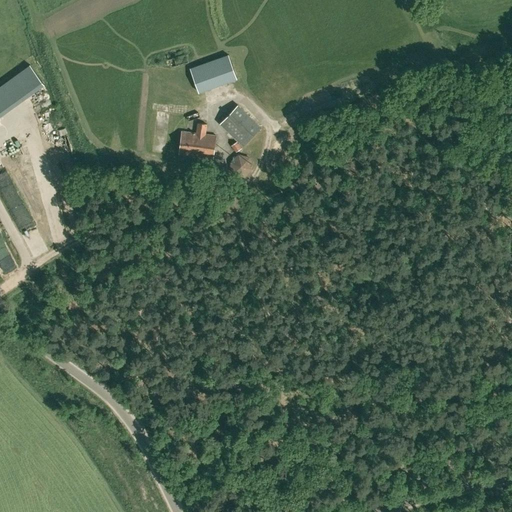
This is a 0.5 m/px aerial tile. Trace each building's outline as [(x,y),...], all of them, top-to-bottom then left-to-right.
[(227,54),(189,68),(197,91),(236,77),(227,54)] [(220,122),(243,145),(260,128),(237,105),(220,122)] [(196,133),(181,131),(179,154),(213,158),(216,135),(205,134),(206,124),(197,123),(196,133)] [(244,178),(253,169),(250,157),(238,154),(229,162),(232,173),(244,178)] [(213,192),(226,183),(218,170),(205,178),(213,192)]
